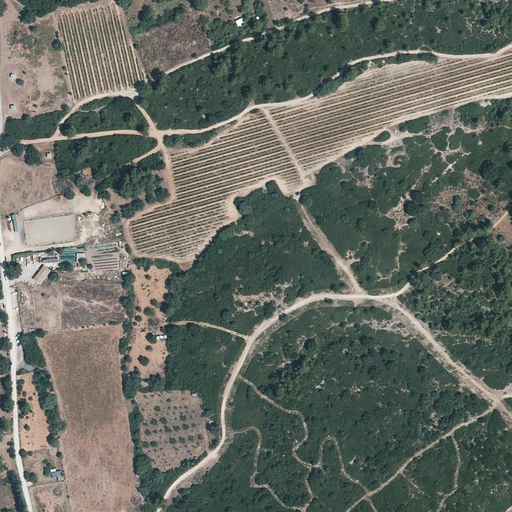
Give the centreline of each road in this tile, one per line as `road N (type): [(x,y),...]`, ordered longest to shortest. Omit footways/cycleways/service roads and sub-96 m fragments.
road 1 (track): [(511,44),(489,54),(409,52),(355,62),(307,97),(259,106),(205,130),(20,142),(0,151)]
road 2 (track): [(391,0),(334,8),(163,73),(132,95),(88,100),(61,121),(53,139)]
road 3 (track): [(371,296),(315,297),(254,335),(222,404),(222,440),(176,482),(159,511)]
road 4 (track): [(27,511),(0,211)]
road 5 (track): [(259,106),(306,176),(295,198),(363,296)]
road 6 (track): [(371,296),(417,322),(511,415)]
road 7 (track): [(511,207),(399,293),(371,296)]
